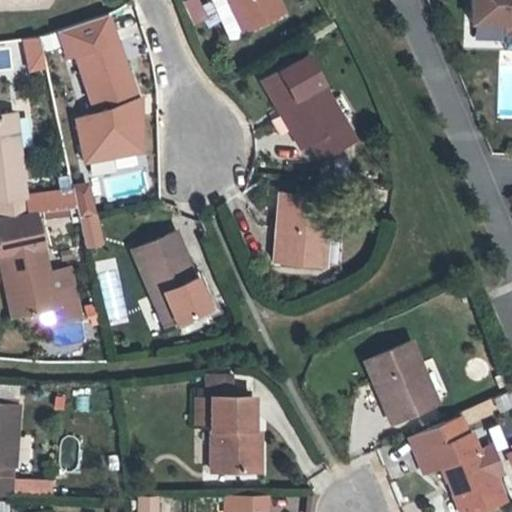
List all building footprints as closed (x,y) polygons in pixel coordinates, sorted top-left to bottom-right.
[(182,0),(181,1),(191,26),(209,19),(201,0),(182,0)] [(210,0),(227,35),(281,10),(276,0),(210,0)] [(511,0),(470,0),(470,21),(505,22),(511,22),(511,0)] [(40,35),(20,38),(25,73),(44,70),(40,35)] [(115,38),(74,52),(94,109),(88,111),(94,128),(134,115),(129,98),(135,96),(115,38)] [(0,41),(0,63),(23,61),(20,39),(0,41)] [(302,54),(261,79),(299,144),(308,139),(318,156),(351,138),(302,54)] [(0,213),(2,214),(40,209),(39,197),(31,198),(31,201),(24,202),(23,194),(13,111),(0,112),(0,213)] [(298,185),(297,193),(279,192),(273,257),(322,262),(328,196),(315,194),(315,187),(298,185)] [(71,189),(23,194),(24,202),(31,201),(31,198),(39,197),(40,209),(42,209),(66,206),(73,205),(71,189)] [(42,209),(43,216),(67,213),(66,206),(42,209)] [(3,222),(35,218),(43,216),(42,209),(40,209),(2,214),(3,222)] [(0,259),(4,280),(12,279),(19,313),(52,306),(60,305),(62,315),(76,312),(71,285),(51,289),(47,272),(35,218),(3,222),(2,214),(0,213),(0,259)] [(161,291),(174,319),(206,305),(173,230),(132,248),(152,295),(161,291)] [(67,268),(47,272),(51,289),(71,285),(67,268)] [(97,270),(103,315),(118,313),(112,268),(97,270)] [(12,314),(19,313),(12,279),(4,280),(12,314)] [(164,324),(174,319),(161,291),(152,295),(164,324)] [(54,317),(62,315),(60,305),(52,306),(54,317)] [(390,420),(435,401),(409,340),(364,359),(390,420)] [(205,373),(205,398),(211,398),(212,395),(211,389),(231,389),(231,373),(205,373)] [(251,470),(251,434),(251,395),(240,395),(212,395),(211,398),(205,398),(195,398),(195,421),(211,421),(211,469),(251,470)] [(0,494),(9,495),(10,463),(12,463),(15,403),(0,402),(0,494)] [(445,479),(447,478),(453,475),(458,488),(452,490),(460,511),(469,511),(503,499),(493,474),(484,478),(473,451),(476,449),(469,432),(465,434),(457,415),(407,435),(422,470),(439,464),(445,479)] [(447,478),(452,490),(458,488),(453,475),(447,478)] [(223,511),(232,511),(232,494),(224,494),(223,511)] [(232,494),(232,511),(264,511),(265,494),(232,494)] [(153,511),(154,498),(140,497),(139,511),(153,511)]
